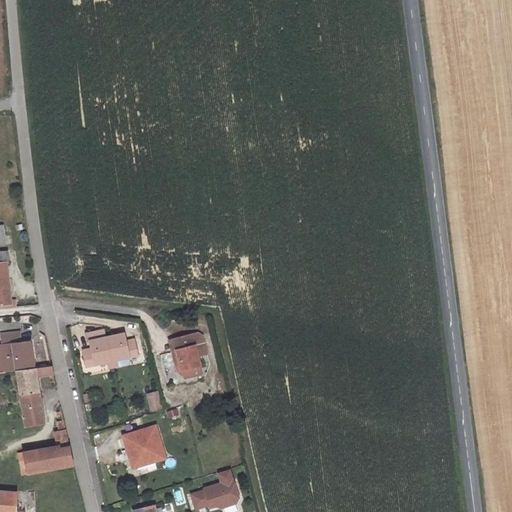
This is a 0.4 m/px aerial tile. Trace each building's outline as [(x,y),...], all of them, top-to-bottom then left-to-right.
[(0,302),(1,302),(1,307),(18,305),(17,300),(13,300),(9,261),(7,261),(6,251),(0,251),(0,302)] [(90,342),(92,352),(84,354),(87,368),(113,362),(107,337),(101,339),(99,331),(86,335),(88,343),(90,342)] [(2,335),(4,346),(23,344),(22,338),(21,332),(2,335)] [(197,333),(173,340),(183,372),(201,367),(198,357),(207,354),(202,336),(197,333)] [(124,334),(107,337),(113,362),(138,356),(135,342),(126,344),(124,334)] [(183,372),(173,340),(170,341),(179,373),(183,372)] [(31,342),(23,344),(4,346),(3,346),(7,371),(17,370),(35,368),(31,342)] [(17,370),(26,426),(45,423),(37,378),(54,375),(52,366),(35,368),(17,370)] [(152,411),(163,408),(158,390),(146,394),(152,411)] [(168,418),(180,414),(178,407),(166,410),(168,418)] [(23,476),(32,475),(74,467),(64,422),(55,424),(56,434),(51,435),(53,448),(20,454),(23,476)] [(135,469),(165,458),(155,426),(122,437),(128,454),(129,453),(135,469)] [(236,479),(232,468),(218,472),(221,483),(204,487),(204,489),(189,493),(193,511),(209,507),(210,510),(219,507),(220,510),(239,505),(243,497),(237,479),(236,479)] [(16,511),(18,492),(0,490),(0,511),(16,511)]
